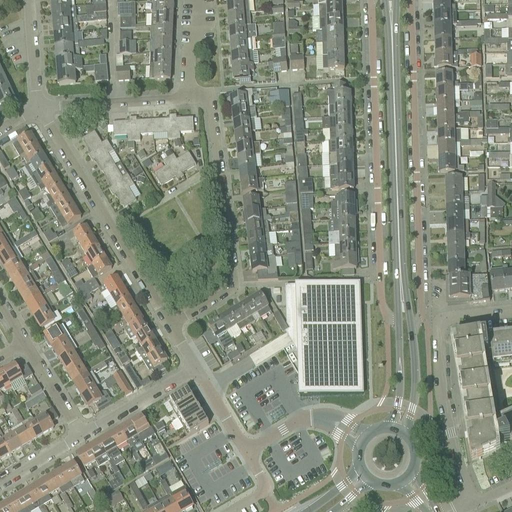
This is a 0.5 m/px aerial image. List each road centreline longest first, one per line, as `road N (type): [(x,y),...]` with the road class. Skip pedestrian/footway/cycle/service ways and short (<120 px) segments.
road 1 (residential): [(372,0),(379,284),(398,336)]
road 2 (residential): [(411,332),(421,311),(410,0)]
road 3 (residential): [(473,503),(441,404),(439,328),(452,318),(511,311)]
road 4 (residential): [(171,326),(39,108)]
road 5 (secondary): [(393,55),(401,299)]
road 6 (residential): [(171,326),(232,287),(219,171)]
road 7 (residential): [(39,108),(186,98)]
road 8 (residential): [(79,436),(195,368)]
